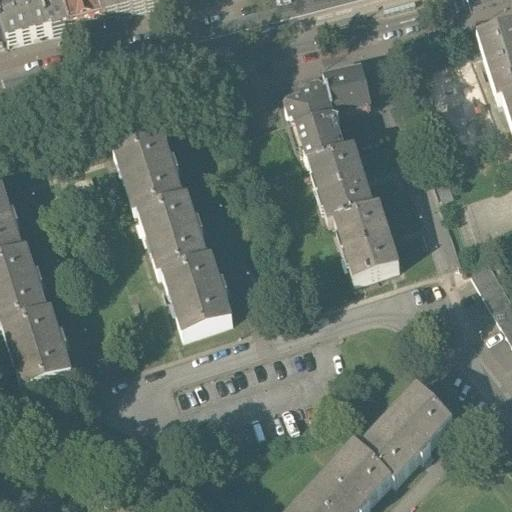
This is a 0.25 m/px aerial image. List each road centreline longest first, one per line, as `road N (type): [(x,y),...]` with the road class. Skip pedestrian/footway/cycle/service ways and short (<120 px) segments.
road 1 (primary): [(153,56),(271,51),(472,0)]
road 2 (residential): [(181,429),(154,421),(147,400),(165,383),(326,328)]
road 3 (residential): [(511,412),(431,316),(394,310),(326,328)]
road 4 (primary): [(353,0),(153,56)]
